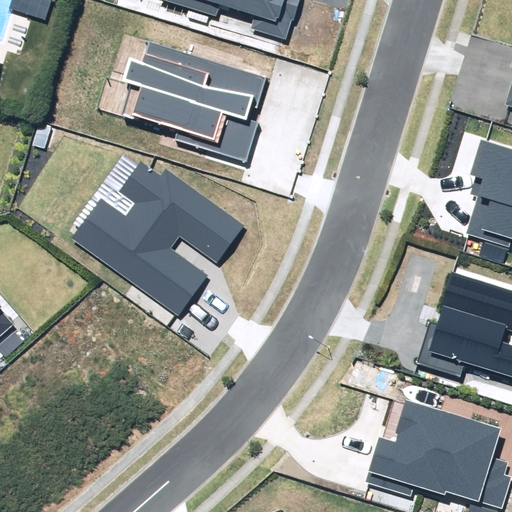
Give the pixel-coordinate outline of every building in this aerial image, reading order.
[(12,0),(10,9),(45,20),(50,0),(12,0)] [(161,0),(217,16),(220,6),(255,16),(251,28),(287,38),(298,0),(161,0)] [(267,79),(147,42),(141,62),(127,57),(120,80),(142,87),(133,115),(178,129),(175,140),(245,163),(259,121),(247,118),(250,107),(257,109),(267,79)] [(466,234),(509,248),(511,238),(511,149),(481,140),(470,174),(476,176),(470,193),(478,196),(466,234)] [(101,199),(72,239),(178,316),(208,276),(171,249),(180,236),(217,263),(244,226),(166,169),(161,176),(141,161),(119,192),(135,203),(125,217),(101,199)] [(417,365),(460,377),(464,365),(511,379),(511,345),(502,343),(506,329),(511,331),(511,291),(452,273),(436,325),(430,323),(417,365)] [(0,338),(15,326),(0,309),(0,338)] [(468,511),(497,511),(499,508),(503,509),(511,480),(511,476),(505,474),(508,463),(494,459),(502,434),(408,403),(396,442),(380,437),(365,483),(410,498),(414,486),(445,496),(446,491),(473,499),(468,511)]
